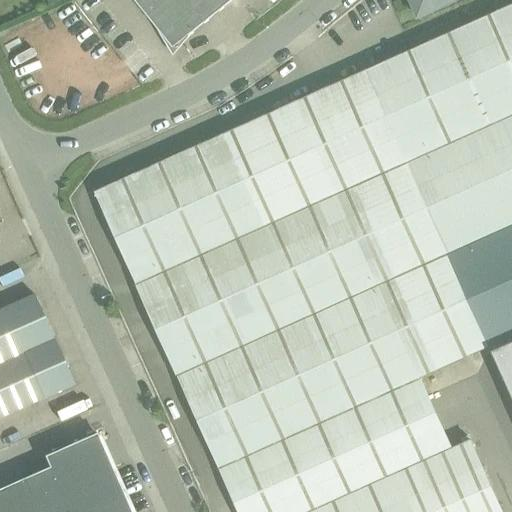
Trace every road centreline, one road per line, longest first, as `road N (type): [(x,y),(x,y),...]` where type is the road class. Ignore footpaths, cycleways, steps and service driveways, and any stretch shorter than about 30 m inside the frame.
road 1 (unclassified): [(183,511),(29,163)]
road 2 (unclassified): [(29,163),(227,76),(329,0)]
